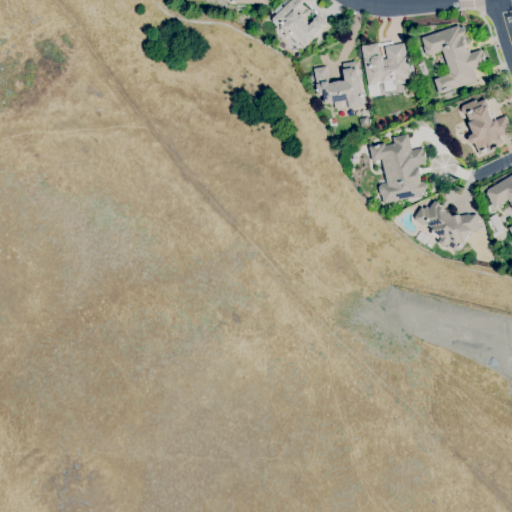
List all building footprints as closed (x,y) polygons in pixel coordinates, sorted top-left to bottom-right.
[(304,47),(299,41),(297,43),(280,25),(279,26),(276,26),(272,22),(272,18),(276,14),(273,10),(280,4),(283,8),(291,0),(315,0),(309,6),(305,2),(302,4),(306,8),(301,13),(307,19),(305,21),(308,24),(319,14),(329,24),(304,47)] [(439,93),(434,79),(446,75),(445,74),(447,70),(449,69),(443,50),(438,52),(438,53),(435,54),(434,53),(428,55),(427,54),(426,55),(423,47),(425,46),(422,37),(459,25),(460,28),(464,26),(467,36),(465,37),(467,44),(466,45),(467,50),(469,50),(470,53),(481,50),(482,53),(483,52),(486,60),(485,60),(486,64),(473,68),(477,81),(439,93)] [(369,96),(367,85),(368,85),(361,46),(377,43),(379,55),(382,57),(383,59),(387,58),(385,46),(405,43),(409,68),(407,68),(408,73),(409,73),(410,78),(404,79),(405,83),(395,85),(395,89),(385,90),(384,83),(381,84),(380,82),(376,83),(377,84),(378,84),(380,94),(369,96)] [(343,108),(343,107),(335,108),(334,103),(326,104),(324,95),(318,96),(318,91),(316,91),(316,88),(317,88),(314,68),(326,66),(329,83),(334,83),(333,81),(341,80),(341,81),(346,81),(343,63),(355,61),(356,62),(357,62),(360,76),(363,93),(365,93),(366,99),(364,100),(365,105),(343,108)] [(479,155),(474,143),(470,142),(469,138),(470,135),(474,133),(469,122),(471,121),(467,113),(466,114),(463,113),(461,109),(462,105),(476,99),(478,102),(486,99),(489,107),(488,108),(494,121),(505,116),(511,130),(500,136),(503,142),(491,148),(492,149),(479,155)] [(384,203),(382,194),(380,194),(378,187),(379,186),(379,185),(388,183),(382,159),(373,161),(370,146),(385,143),(386,145),(395,143),(393,137),(407,134),(408,138),(409,138),(412,150),(423,148),(423,151),(425,151),(427,159),(425,159),(426,163),(417,165),(418,167),(419,167),(421,176),(420,176),(421,181),(424,181),(426,191),(422,192),(422,195),(384,203)] [(511,233),(509,228),(511,225),(511,204),(509,199),(504,202),(505,203),(501,205),(500,204),(495,207),(494,206),(493,207),(489,200),(490,199),(487,193),(488,189),(511,175),(511,233)] [(456,250),(448,245),(447,246),(443,246),(441,244),(440,240),(431,234),(434,229),(427,224),(426,224),(423,225),(416,220),(415,216),(422,207),(424,209),(429,203),(432,205),(434,201),(447,210),(446,211),(453,216),(460,214),(460,215),(470,214),(470,215),(478,214),(480,230),(470,231),(464,240),(466,241),(460,250),(456,250)] [(493,238),(491,234),(497,230),(490,217),(496,214),(504,227),(501,228),(503,232),(493,238)]
